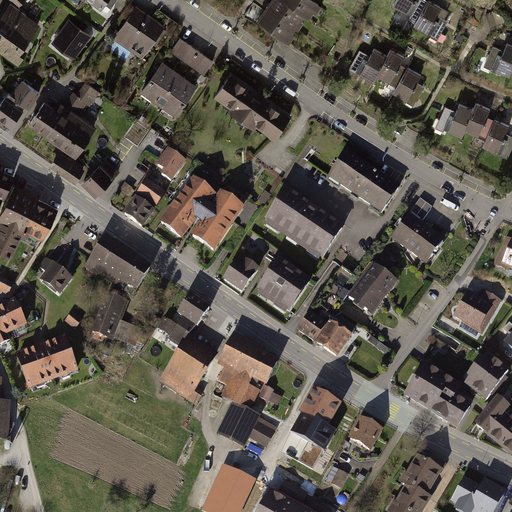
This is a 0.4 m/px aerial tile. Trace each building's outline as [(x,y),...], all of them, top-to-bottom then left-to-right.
[(40,21),(9,0),(0,14),(0,50),(18,63),(26,51),(22,48),(27,41),(40,21)] [(322,7),(311,0),(273,0),(259,22),(290,42),(306,18),(312,22),(322,7)] [(397,0),(393,8),(409,17),(406,24),(438,41),(448,22),(436,16),(439,10),(420,0),(397,0)] [(136,4),(112,37),(141,57),(151,42),(156,45),(166,30),(163,28),(165,25),(136,4)] [(70,23),(54,45),(73,60),(90,38),(70,23)] [(181,37),(172,49),(205,73),(214,60),(181,37)] [(510,75),(511,70),(511,45),(507,43),(502,55),(498,54),(492,68),(510,75)] [(356,72),(373,81),(387,55),(374,49),(368,60),(364,58),(356,72)] [(391,49),(377,75),(390,81),(397,70),(398,71),(399,69),(398,69),(404,56),(391,49)] [(164,59),(140,90),(174,115),(197,84),(164,59)] [(421,74),(408,67),(394,93),(407,100),(413,89),(414,90),(416,88),(414,87),(421,74)] [(223,103),(220,106),(260,134),(262,131),(274,139),(291,115),(230,72),(213,96),(223,103)] [(400,79),(394,75),(388,87),(394,90),(400,79)] [(22,78),(11,93),(25,104),(29,107),(40,92),(22,78)] [(86,83),(78,95),(74,92),(69,99),(81,108),(86,102),(89,104),(98,91),(86,83)] [(5,96),(0,102),(0,118),(10,125),(22,108),(22,107),(25,104),(11,93),(9,91),(5,97),(5,96)] [(53,109),(44,103),(31,122),(47,133),(65,107),(58,102),(53,109)] [(476,103),(465,130),(479,135),(483,124),(485,125),(486,122),(485,122),(490,109),(476,103)] [(444,129),(462,136),(474,108),(472,107),(472,109),(460,104),(454,116),(450,114),(444,129)] [(93,126),(65,107),(47,133),(76,152),(93,126)] [(495,119),(483,145),(501,154),(507,140),(503,138),(509,125),(495,119)] [(177,155),(168,149),(157,165),(164,169),(161,174),(172,182),(186,161),(177,155)] [(85,167),(59,151),(50,164),(76,181),(85,167)] [(346,152),(328,179),(381,214),(399,187),(346,152)] [(106,158),(82,181),(94,195),(119,172),(106,158)] [(13,176),(0,170),(0,193),(4,195),(13,176)] [(217,195),(194,177),(159,223),(183,239),(195,224),(198,219),(200,220),(217,195)] [(133,189),(125,183),(121,189),(129,195),(133,189)] [(162,199),(143,186),(136,196),(155,209),(162,199)] [(345,225),(286,187),(265,219),(268,221),(266,223),(319,259),(321,256),(323,258),(345,225)] [(57,208),(14,188),(0,216),(4,218),(0,226),(0,251),(11,256),(24,229),(28,230),(24,238),(35,243),(39,236),(43,237),(57,208)] [(245,207),(221,190),(217,195),(200,220),(190,235),(214,251),(245,207)] [(156,210),(136,196),(123,213),(143,228),(156,210)] [(411,216),(394,240),(427,265),(445,241),(411,216)] [(150,269),(105,240),(87,268),(97,275),(99,273),(122,288),(119,291),(130,298),(150,269)] [(511,242),(507,241),(496,268),(511,274),(511,242)] [(53,264),(45,258),(38,268),(45,274),(40,280),(60,296),(73,279),(53,263),(53,264)] [(237,261),(224,280),(243,293),(261,268),(247,259),(243,265),(237,261)] [(280,259),(258,290),(261,292),(259,293),(286,312),(288,309),(291,311),(311,281),(280,259)] [(396,283),(374,266),(349,299),(371,315),(396,283)] [(0,291),(8,296),(14,284),(0,276),(0,291)] [(477,299),(467,293),(453,317),(482,334),(502,300),(483,289),(477,299)] [(210,307),(191,294),(177,314),(196,327),(210,307)] [(129,303),(105,295),(92,332),(135,348),(142,331),(121,324),(129,303)] [(27,325),(16,300),(0,306),(0,314),(9,333),(27,325)] [(83,319),(74,311),(65,322),(75,329),(83,319)] [(0,314),(0,345),(12,340),(9,333),(0,314)] [(326,326),(309,314),(297,331),(315,343),(326,326)] [(326,326),(315,343),(336,358),(352,336),(330,321),(326,326)] [(176,331),(165,323),(156,336),(178,351),(193,330),(182,323),(176,331)] [(246,340),(235,334),(218,365),(225,368),(218,382),(227,387),(222,397),(234,403),(218,434),(245,448),(250,438),(267,448),(278,428),(259,418),(260,416),(250,411),(260,391),(250,386),(253,379),(267,385),(279,361),(262,353),(264,349),(246,340)] [(35,346),(15,354),(28,389),(78,371),(65,336),(45,343),(43,339),(34,342),(35,346)] [(213,360),(187,343),(161,382),(196,405),(205,392),(196,386),(213,360)] [(488,356),(478,370),(498,386),(509,372),(488,356)] [(461,385),(424,363),(405,394),(455,425),(470,401),(456,393),(461,385)] [(478,370),(467,384),(487,400),(498,386),(478,370)] [(0,440),(8,441),(10,402),(0,400),(0,398),(2,379),(0,378),(0,440)] [(269,400),(278,405),(282,397),(272,393),(274,390),(265,386),(260,396),(268,401),(269,400)] [(341,405),(313,389),(298,415),(303,417),(313,423),(313,422),(328,429),(341,405)] [(510,408),(497,397),(475,426),(483,432),(511,455),(511,413),(508,411),(510,408)] [(313,423),(303,417),(290,433),(307,445),(299,461),(313,469),(323,452),(325,454),(336,433),(328,429),(313,422),(313,423)] [(383,429),(362,417),(349,440),(370,452),(383,429)] [(263,451),(250,444),(248,449),(261,455),(263,451)] [(417,456),(406,474),(404,474),(398,485),(404,489),(395,504),(393,502),(387,511),(423,511),(431,500),(427,498),(443,471),(417,456)] [(243,511),(257,481),(223,465),(201,511),(243,511)] [(348,475),(333,468),(327,481),(331,483),(331,484),(341,489),(348,475)] [(481,490),(464,480),(451,502),(457,505),(453,511),(455,511),(494,511),(504,495),(485,483),(481,490)] [(310,511),(271,490),(258,511),(310,511)]
